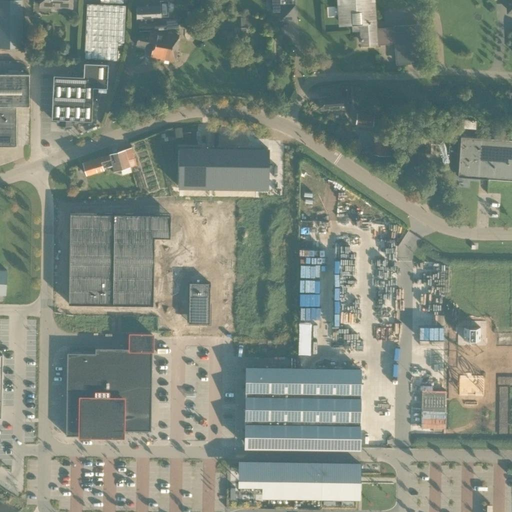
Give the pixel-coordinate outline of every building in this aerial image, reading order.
[(0,0),(0,47),(22,47),(22,0),(7,0),(0,0)] [(41,0),(42,7),(70,9),(70,0),(41,0)] [(271,0),(272,12),(281,11),(281,20),(295,20),(295,6),(292,6),(291,0),(271,0)] [(370,1),(369,0),(340,0),(341,5),(339,5),(341,25),(352,24),(351,12),(353,10),(359,10),(361,12),(363,31),(361,31),(361,44),(397,42),(398,63),(422,62),(420,25),(376,28),(375,22),(373,22),(372,1),(370,1)] [(125,6),(100,5),(87,4),(85,59),(117,60),(117,42),(124,42),(125,6)] [(160,6),(136,7),(137,22),(139,22),(139,30),(154,30),(166,28),(178,27),(178,18),(165,19),(156,21),(156,17),(161,17),(160,6)] [(200,19),(179,18),(179,28),(200,28),(200,19)] [(242,18),(242,28),(265,28),(264,18),(242,18)] [(156,31),(154,31),(154,32),(150,31),(149,35),(139,33),(137,45),(152,48),(151,56),(174,60),(177,43),(176,42),(179,36),(156,31)] [(84,77),(54,75),(52,119),(59,119),(59,123),(71,124),(72,119),(91,120),(93,87),(107,88),(108,64),(84,63),(84,77)] [(0,145),(16,146),(16,106),(28,106),(28,73),(0,73),(0,145)] [(322,109),(332,108),(332,111),(352,109),(350,86),(342,87),(342,94),(339,94),(338,94),(331,95),(331,96),(320,97),(322,109)] [(358,113),(357,124),(373,125),(374,115),(358,113)] [(410,151),(429,153),(430,134),(411,132),(410,151)] [(376,136),(375,153),(390,155),(392,137),(376,136)] [(458,177),(511,180),(511,139),(460,136),(458,177)] [(144,143),(149,143),(149,139),(134,142),(136,150),(145,148),(144,143)] [(179,187),(267,189),(268,181),(267,181),(267,171),(268,171),(268,160),(267,160),(267,150),(268,150),(268,146),(186,145),(185,187),(179,187)] [(121,170),(122,174),(131,172),(124,149),(109,154),(109,155),(101,158),(100,157),(82,163),(86,175),(104,170),(102,165),(111,162),(114,172),(121,170)] [(165,188),(156,161),(142,166),(150,192),(165,188)] [(68,303),(152,304),(153,236),(169,237),(170,214),(154,213),(69,212),(68,303)] [(248,273),(290,274),(291,213),(249,212),(249,226),(252,238),(251,247),(248,247),(248,273)] [(354,287),(345,300),(352,305),(364,290),(363,289),(369,282),(364,278),(360,283),(351,277),(347,283),(354,287)] [(209,282),(188,282),(188,322),(209,323),(209,282)] [(247,299),(247,350),(289,351),(290,300),(247,299)] [(95,353),(67,352),(65,435),(94,436),(94,430),(151,430),(152,348),(95,348),(95,353)] [(360,369),(247,368),(245,445),(359,447),(360,369)] [(359,463),(241,461),(241,477),(277,477),(277,483),(283,483),(283,496),(358,497),(359,463)]
